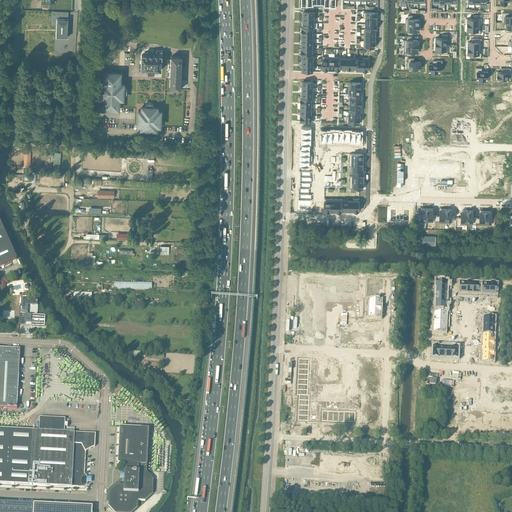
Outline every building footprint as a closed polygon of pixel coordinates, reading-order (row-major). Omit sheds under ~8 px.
[(502,12),(502,22),(504,22),(511,22),(511,16),(509,16),(509,13),(502,12)] [(405,25),(419,25),(419,19),(412,19),(413,15),(410,15),(408,15),(408,19),(405,19),(405,25)] [(467,19),(467,25),(478,25),(478,15),(473,15),(473,19),(467,19)] [(57,18),(56,37),(68,37),(68,19),(57,18)] [(504,22),(503,28),(506,28),(506,32),(511,32),(511,28),(511,22),(504,22)] [(405,25),(405,31),(407,31),(407,34),(410,34),(412,34),(412,31),(418,31),(419,25),(405,25)] [(467,30),(467,31),(470,31),(470,34),(480,34),(480,25),(478,25),(467,25),(467,30)] [(436,38),(435,44),(446,44),(447,39),(448,39),(448,35),(442,35),(442,38),(436,38)] [(404,40),(404,46),(417,46),(418,40),(412,40),(412,36),(407,36),(406,40),(404,40)] [(468,42),(468,48),(481,48),(481,39),(471,38),(471,42),(468,42)] [(435,44),(435,50),(441,50),(441,54),(447,54),(448,44),(446,44),(435,44)] [(406,52),(406,55),(411,55),(411,52),(417,52),(417,46),(404,46),(404,52),(406,52)] [(468,53),(468,54),(471,54),(471,58),(481,58),(481,48),(468,48),(468,53)] [(142,55),(141,71),(147,71),(147,72),(154,72),(161,72),(162,56),(161,55),(155,55),(153,55),(153,53),(150,53),(150,55),(148,55),(142,55)] [(170,89),(177,89),(180,89),(182,56),(171,56),(171,70),(171,73),(170,89)] [(414,58),(408,58),(408,62),(407,62),(406,68),(412,68),(412,69),(417,69),(417,68),(420,68),(420,62),(414,62),(414,58)] [(432,64),(429,64),(429,70),(431,70),(431,72),(437,72),(437,70),(442,71),(442,61),(432,60),(432,64)] [(475,68),(475,78),(477,78),(479,78),(479,79),(485,79),(485,78),(487,78),(488,78),(488,72),(482,72),(482,68),(475,68)] [(497,72),(497,78),(500,78),(500,80),(504,80),(505,80),(505,79),(508,79),(510,79),(511,69),(510,69),(501,68),(501,72),(497,72)] [(120,84),(120,73),(105,72),(105,83),(101,83),(101,87),(103,87),(102,94),(101,94),(100,98),(104,98),(104,109),(119,110),(119,99),(123,99),(123,95),(124,95),(125,95),(126,94),(126,93),(127,93),(127,92),(127,91),(127,90),(126,90),(126,89),(125,88),(124,88),(123,88),(123,84),(120,84)] [(488,101),(478,101),(478,105),(481,105),(481,111),(488,111),(488,109),(489,109),(489,104),(488,104),(488,101)] [(434,102),(425,102),(425,106),(428,106),(428,113),(434,113),(434,110),(436,110),(436,105),(434,105),(434,102)] [(138,110),(138,125),(141,125),(141,129),(145,129),(145,127),(152,128),(152,129),(156,130),(156,126),(160,126),(161,111),(157,111),(157,107),(153,107),(153,106),(153,105),(152,104),(151,104),(151,103),(150,103),(149,103),(148,103),(148,104),(147,104),(146,105),(146,106),(146,107),(142,107),(142,110),(138,110)] [(462,104),(459,104),(459,114),(463,114),(463,111),(469,111),(469,104),(467,104),(467,103),(462,103),(462,104)] [(408,106),(405,106),(405,116),(410,116),(410,113),(416,113),(416,106),(413,106),(413,105),(408,105),(408,106)] [(461,116),(456,116),(456,125),(467,125),(467,119),(461,119),(461,116)] [(483,118),(483,124),(489,124),(489,127),(493,127),(494,118),(491,118),(491,116),(486,116),(486,118),(483,118)] [(438,120),(432,120),(432,127),(434,127),(434,128),(439,128),(439,127),(442,127),(442,117),(438,117),(438,120)] [(402,123),(401,132),(412,132),(412,127),(406,127),(406,123),(402,123)] [(467,125),(456,125),(456,134),(461,134),(461,131),(467,131),(467,125)] [(483,134),(483,140),(493,140),(493,131),(488,131),(488,134),(483,134)] [(401,132),(401,141),(406,142),(406,138),(412,138),(412,132),(401,132)] [(456,134),(456,143),(466,143),(467,138),(460,137),(461,134),(456,134)] [(426,140),(426,145),(436,145),(437,136),(432,136),(432,140),(426,140)] [(483,140),(482,146),(488,146),(488,149),(493,149),(493,140),(483,140)] [(456,143),(455,152),(460,152),(460,149),(466,149),(466,143),(456,143)] [(426,145),(426,151),(431,151),(431,155),(436,155),(436,145),(426,145)] [(402,148),(401,157),(412,157),(412,152),(406,151),(406,148),(402,148)] [(460,152),(455,152),(455,161),(466,161),(466,155),(460,155),(460,152)] [(484,157),(484,163),(495,163),(495,153),(490,153),(490,157),(484,157)] [(401,157),(401,166),(406,166),(406,163),(412,163),(412,157),(401,157)] [(426,161),(425,167),(436,167),(436,158),(431,158),(431,161),(426,161)] [(466,161),(455,161),(455,170),(460,170),(460,167),(466,167),(466,161)] [(484,163),(484,168),(490,168),(490,172),(495,172),(495,163),(484,163)] [(425,167),(425,172),(431,173),(431,176),(436,176),(436,167),(425,167)] [(455,170),(455,179),(466,179),(466,174),(460,173),(460,170),(455,170)] [(25,171),(25,174),(32,174),(31,182),(36,182),(36,174),(37,171),(36,171),(32,171),(25,171)] [(481,180),(481,186),(492,186),(492,177),(487,177),(487,180),(481,180)] [(455,179),(455,188),(460,187),(460,185),(466,185),(466,179),(455,179)] [(481,186),(481,191),(487,192),(487,195),(492,195),(492,186),(481,186)] [(455,188),(455,196),(465,197),(465,191),(460,191),(460,187),(455,188)] [(390,221),(390,222),(396,223),(396,220),(400,220),(400,215),(397,215),(397,209),(390,209),(390,221)] [(400,215),(400,220),(403,220),(403,222),(409,222),(410,209),(403,209),(403,215),(400,215)] [(417,215),(417,220),(420,220),(420,223),(426,223),(427,209),(424,209),(421,209),(421,215),(417,215)] [(427,209),(426,223),(427,223),(427,220),(436,221),(436,216),(433,216),(433,210),(430,209),(427,209)] [(436,216),(436,221),(445,221),(445,223),(445,210),(439,210),(439,216),(436,216)] [(445,210),(445,223),(451,223),(451,221),(454,221),(455,216),(451,216),(451,210),(445,210)] [(457,217),(457,225),(467,225),(467,224),(466,224),(467,211),(461,211),(461,217),(457,217)] [(467,211),(466,224),(467,224),(476,224),(476,223),(476,218),(473,218),(473,212),(467,211)] [(476,218),(476,223),(485,223),(485,212),(482,212),(479,212),(479,218),(476,218)] [(485,223),(485,225),(494,226),(495,218),(491,218),(491,212),(488,212),(485,212),(485,223)] [(0,248),(10,244),(4,230),(0,231),(0,248)] [(0,266),(17,259),(10,244),(0,248),(0,266)] [(169,255),(169,246),(160,246),(160,254),(169,255)] [(0,283),(0,289),(6,289),(6,283),(8,283),(8,277),(0,277),(0,283)] [(489,284),(489,297),(496,297),(496,292),(498,292),(498,289),(496,289),(496,284),(495,284),(489,284)] [(37,299),(36,299),(32,298),(32,297),(31,296),(31,295),(30,295),(30,294),(29,293),(28,293),(27,293),(26,293),(25,293),(24,294),(23,294),(23,295),(22,296),(22,297),(22,298),(21,298),(20,314),(21,314),(20,324),(27,324),(27,323),(31,323),(31,326),(44,327),(45,316),(27,315),(27,305),(37,306),(37,299)] [(106,297),(106,302),(121,303),(121,304),(124,304),(126,304),(126,303),(130,303),(130,300),(127,300),(127,299),(126,299),(124,299),(124,297),(112,296),(112,297),(106,297)] [(0,407),(17,409),(20,349),(15,349),(0,348),(0,407)] [(140,358),(163,359),(164,353),(144,352),(144,353),(141,353),(141,352),(127,351),(127,355),(141,356),(140,358)] [(154,377),(161,382),(164,377),(157,373),(154,377)] [(367,403),(379,404),(379,398),(375,398),(376,395),(369,394),(369,397),(368,397),(367,403)] [(191,399),(181,399),(181,404),(186,404),(186,409),(191,409),(191,399)] [(0,428),(0,483),(31,485),(84,488),(87,486),(87,478),(84,474),(85,452),(95,447),(95,446),(95,434),(64,432),(65,429),(65,427),(65,424),(65,423),(65,419),(40,418),(39,431),(34,431),(0,428)] [(471,419),(470,430),(477,430),(477,428),(481,428),(481,418),(477,418),(477,419),(471,419)] [(483,418),(482,428),(486,428),(485,431),(492,431),(493,420),(493,419),(483,418)] [(132,511),(137,508),(138,508),(138,501),(145,501),(153,494),(153,479),(146,472),(147,472),(147,457),(148,436),(149,428),(119,427),(118,464),(125,464),(124,474),(124,485),(117,485),(109,492),(108,506),(113,511),(132,511)] [(13,503),(0,502),(0,511),(34,511),(34,505),(35,504),(13,503)]
